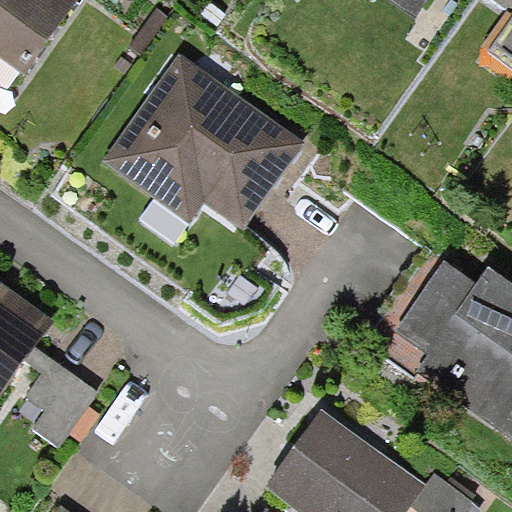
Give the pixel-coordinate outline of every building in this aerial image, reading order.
[(0,0),(0,49),(22,65),(68,0),(0,0)] [(511,55),(511,0),(506,0),(511,3),(511,21),(496,45),(511,55)] [(179,48),(104,152),(189,212),(203,193),(241,220),(301,136),(179,48)] [(472,272),(444,254),(400,321),(432,342),(420,360),(511,420),(511,275),(483,256),(472,272)] [(51,313),(0,276),(0,373),(18,348),(40,364),(24,385),(44,399),(31,417),(57,435),(96,380),(34,335),(51,313)] [(318,405),(267,479),(314,511),(394,511),(420,474),(318,405)] [(436,466),(415,495),(438,511),(456,511),(472,492),(436,466)] [(81,511),(58,494),(44,511),(81,511)]
